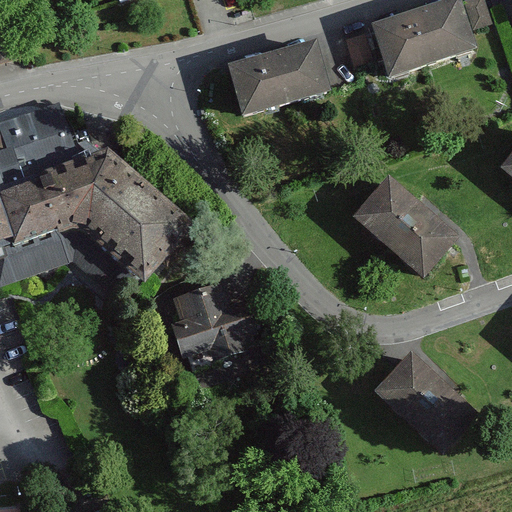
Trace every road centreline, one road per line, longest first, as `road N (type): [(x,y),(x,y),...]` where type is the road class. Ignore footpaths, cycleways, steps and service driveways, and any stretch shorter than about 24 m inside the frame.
road 1 (residential): [(144,71),(240,214),(343,320),(410,327),(511,290)]
road 2 (residential): [(386,0),(144,71)]
road 3 (residential): [(144,71),(0,97)]
